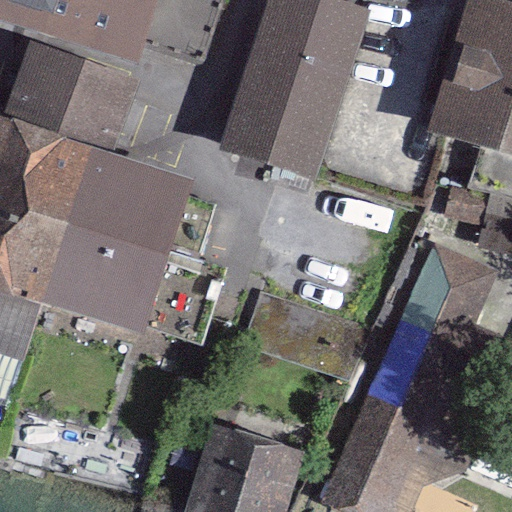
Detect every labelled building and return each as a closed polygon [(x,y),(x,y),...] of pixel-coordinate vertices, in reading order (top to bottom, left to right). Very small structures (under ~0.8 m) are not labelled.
[(0,0),(0,1),(182,59),(200,0),(0,0)] [(316,0),(269,0),(215,153),(308,186),(368,18),(316,0)] [(511,13),(475,1),(441,97),(456,102),(450,120),(485,132),(469,178),(511,192),(511,13)] [(0,354),(22,362),(41,305),(89,158),(104,163),(128,90),(23,56),(0,126),(0,354)] [(183,189),(104,163),(89,158),(41,305),(197,356),(224,275),(197,266),(217,208),(180,196),(183,189)] [(486,195),(458,187),(452,211),(479,218),(486,195)] [(511,227),(487,222),(482,245),(511,252),(511,227)] [(511,340),(511,282),(432,249),(321,511),(400,511),(475,337),(508,351),(511,340)] [(369,334),(262,296),(249,331),(356,369),(369,334)] [(215,424),(182,511),(282,511),(303,456),(215,424)]
